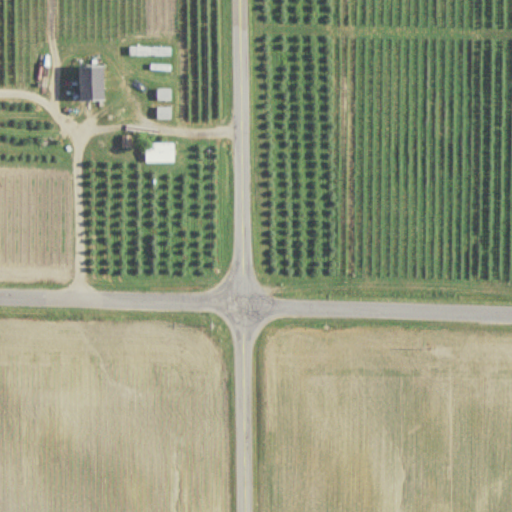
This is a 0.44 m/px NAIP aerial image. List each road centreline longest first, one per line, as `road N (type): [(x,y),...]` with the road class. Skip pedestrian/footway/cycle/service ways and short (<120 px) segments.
road 1 (residential): [(0,297),(511,313)]
road 2 (tertiary): [(239,0),(244,511)]
road 3 (track): [(80,300),(74,172),(75,139),(85,127),(241,129)]
